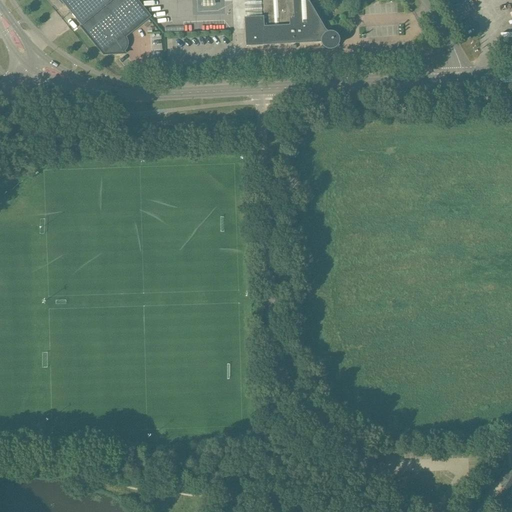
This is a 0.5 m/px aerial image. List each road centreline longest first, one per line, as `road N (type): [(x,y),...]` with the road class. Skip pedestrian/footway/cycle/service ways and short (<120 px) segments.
road 1 (unclassified): [(438,511),(331,435),(282,373),(270,300),(261,89)]
road 2 (tertiary): [(466,79),(261,89)]
road 3 (tertiary): [(261,89),(114,94)]
